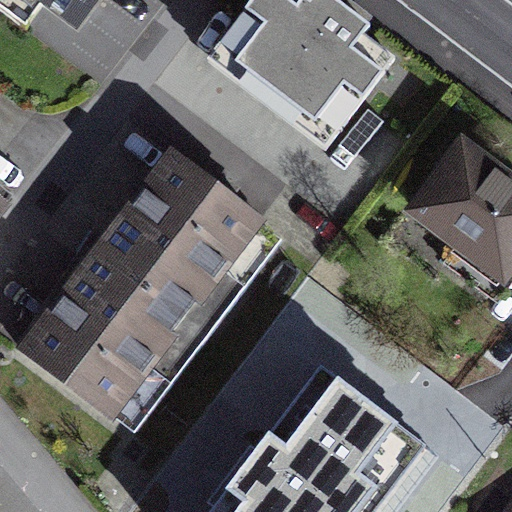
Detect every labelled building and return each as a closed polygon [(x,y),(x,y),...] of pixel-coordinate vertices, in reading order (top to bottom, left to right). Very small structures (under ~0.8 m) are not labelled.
[(44,9),(79,35),(104,0),(0,0),(0,11),(27,31),(44,9)] [(254,0),(208,61),(326,154),(395,60),(366,38),(371,29),(332,0),(254,0)] [(511,173),(461,135),(402,215),(505,291),(511,282),(511,173)] [(172,149),(15,353),(114,427),(117,423),(136,436),(281,242),(264,228),(267,224),(172,149)] [(0,222),(19,198),(0,183),(0,222)] [(347,350),(267,456),(339,511),(393,511),(406,495),(385,480),(424,428),(387,399),(396,388),(347,350)]
